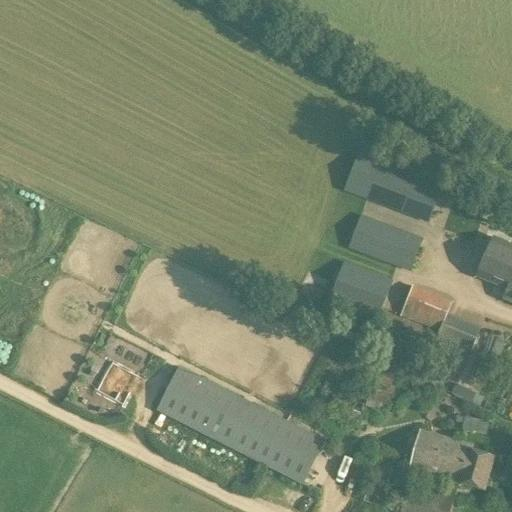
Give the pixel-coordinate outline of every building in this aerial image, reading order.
[(428,224),(443,187),(359,155),(345,192),(365,200),(428,224)] [(410,273),(423,239),(360,215),(347,249),(410,273)] [(511,302),(511,251),(491,243),(477,277),(508,290),(504,299),(511,302)] [(329,301),(378,320),(385,301),(393,281),(344,263),(342,267),(337,265),(331,281),(336,283),(329,301)] [(431,355),(464,368),(470,353),(480,327),(448,314),(452,303),(398,282),(390,302),(405,308),(401,317),(440,332),(431,355)] [(266,468),(303,486),(326,441),(287,421),(179,366),(156,412),(266,468)] [(478,409),(484,398),(457,386),(462,376),(449,371),(442,386),(445,387),(441,396),(448,400),(451,395),(469,403),(468,405),(478,409)] [(495,456),(473,450),(474,445),(420,430),(408,472),(446,483),(443,495),(410,487),(406,500),(386,494),(398,456),(377,450),(372,464),(360,501),(397,511),(451,511),(455,498),(459,484),(485,492),(495,456)]
